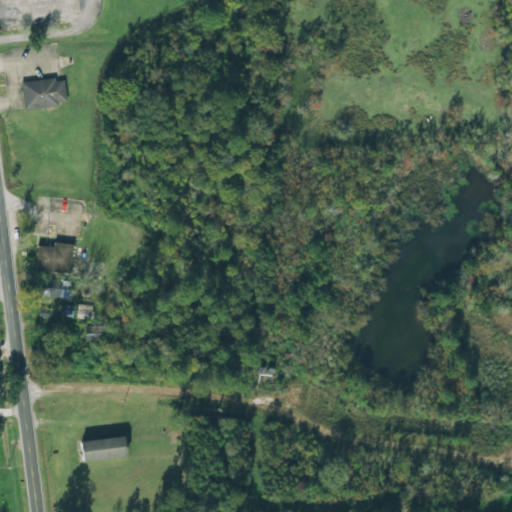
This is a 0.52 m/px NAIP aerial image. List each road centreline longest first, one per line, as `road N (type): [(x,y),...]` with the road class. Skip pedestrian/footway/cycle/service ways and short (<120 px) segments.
road 1 (residential): [(21,394),(241,370),(399,434),(511,434)]
road 2 (tertiary): [(36,511),(0,238)]
